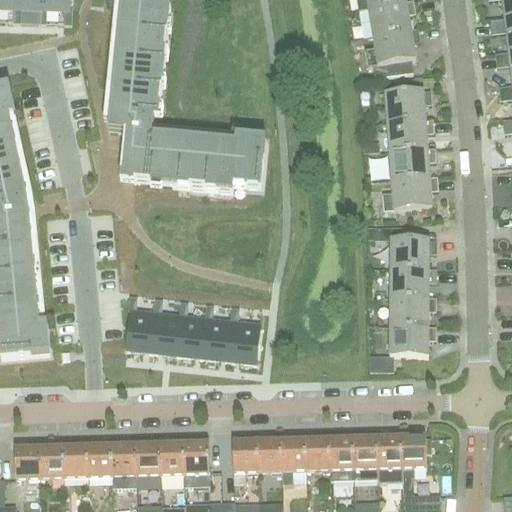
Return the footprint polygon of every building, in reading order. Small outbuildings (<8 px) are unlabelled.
[(0,0),(0,12),(13,13),(13,27),(21,27),(21,14),(17,13),(17,0),(0,0)] [(17,0),(17,13),(21,14),(39,14),(38,28),(46,28),(47,15),(43,14),(43,0),(17,0)] [(43,0),(43,14),(47,15),(64,15),(64,29),(72,29),(72,15),(70,15),(70,0),(43,0)] [(115,7),(104,126),(110,126),(109,136),(125,137),(121,178),(135,179),(134,187),(178,191),(179,185),(190,186),(189,192),(206,194),(206,187),(217,189),(217,195),(233,196),(234,183),(246,184),(245,190),(261,192),(266,143),(236,140),(236,141),(153,133),(155,108),(161,109),(165,65),(159,64),(160,53),(166,54),(168,37),(162,37),(163,26),(169,26),(171,10),(157,8),(158,0),(114,0),(114,7),(115,7)] [(355,0),(357,12),(369,10),(369,12),(414,5),(407,6),(405,0),(355,0)] [(492,25),(511,22),(511,0),(488,0),(489,5),(503,3),(506,23),(492,25)] [(416,18),(414,5),(369,12),(374,40),(419,33),(412,34),(409,19),(416,18)] [(511,22),(492,25),(494,38),(507,36),(510,56),(496,58),(511,55),(511,22)] [(419,33),(374,40),(376,54),(366,56),(368,71),(379,70),(416,63),(414,47),(421,46),(419,33)] [(511,55),(496,58),(497,71),(511,70),(511,78),(511,89),(500,91),(511,89),(511,55)] [(0,353),(1,363),(50,358),(47,328),(46,328),(36,219),(32,196),(15,119),(16,119),(10,89),(0,91),(0,353)] [(511,89),(500,91),(502,105),(511,103),(511,89)] [(388,128),(426,125),(425,110),(432,109),(431,95),(386,99),(388,128)] [(434,138),(433,124),(426,125),(388,128),(390,157),(435,153),(428,153),(427,138),(434,138)] [(436,166),(435,153),(390,157),(392,186),(438,182),(430,182),(429,167),(436,166)] [(438,182),(392,186),(393,198),(383,198),(384,214),(394,214),(394,215),(433,212),(432,196),(439,196),(438,182)] [(149,207),(147,220),(163,223),(165,210),(149,207)] [(110,243),(134,240),(132,229),(109,231),(110,243)] [(390,274),(436,273),(429,273),(429,257),(436,258),(436,244),(390,244),(390,274)] [(436,273),(390,274),(390,303),(429,302),(429,287),(436,287),(436,273)] [(136,288),(163,290),(164,278),(137,276),(136,288)] [(131,315),(127,354),(153,357),(157,318),(154,317),(136,315),(138,302),(130,301),(128,315),(131,315)] [(437,316),(437,302),(429,302),(390,303),(391,331),(429,331),(429,316),(437,316)] [(102,313),(125,313),(125,303),(101,304),(102,313)] [(157,318),(153,357),(179,360),(183,320),(179,320),(162,318),(163,304),(155,303),(154,317),(157,318)] [(183,320),(179,360),(204,363),(209,323),(205,323),(187,321),(188,307),(181,306),(179,320),(183,320)] [(209,323),(204,363),(230,366),(234,326),(230,326),(212,324),(214,310),(206,309),(205,323),(209,323)] [(234,326),(230,366),(256,369),(260,329),(238,327),(239,313),(232,312),(230,326),(234,326)] [(429,331),(391,331),(391,359),(371,359),(371,376),(394,376),(394,361),(429,361),(429,345),(436,345),(436,331),(429,331)] [(440,511),(440,495),(414,495),(413,474),(427,473),(427,458),(430,458),(430,442),(426,443),(426,440),(402,441),(403,474),(403,486),(404,511),(440,511)] [(378,441),(354,442),(355,484),(379,484),(378,441)] [(402,441),(378,441),(379,484),(379,487),(403,486),(403,474),(402,441)] [(354,442),(329,443),(330,476),(330,485),(355,484),(354,442)] [(294,477),(307,477),(306,443),(281,444),(282,477),(283,489),(294,489),(294,477)] [(329,443),(306,443),(307,477),(330,476),(329,443)] [(281,444),(257,445),(258,478),(282,477),(281,444)] [(258,478),(257,445),(234,445),(235,478),(234,478),(234,488),(246,488),(246,478),(258,478)] [(185,491),(184,447),(160,448),(161,481),(185,480),(185,491)] [(209,447),(184,447),(185,491),(210,491),(209,447)] [(137,448),(112,449),(113,482),(137,481),(137,448)] [(161,481),(160,448),(137,448),(137,481),(161,481)] [(113,482),(112,449),(87,450),(88,482),(113,482)] [(64,450),(39,451),(40,484),(64,483),(64,450)] [(87,450),(64,450),(64,483),(88,482),(87,450)] [(40,484),(39,451),(15,452),(16,484),(40,484)]
